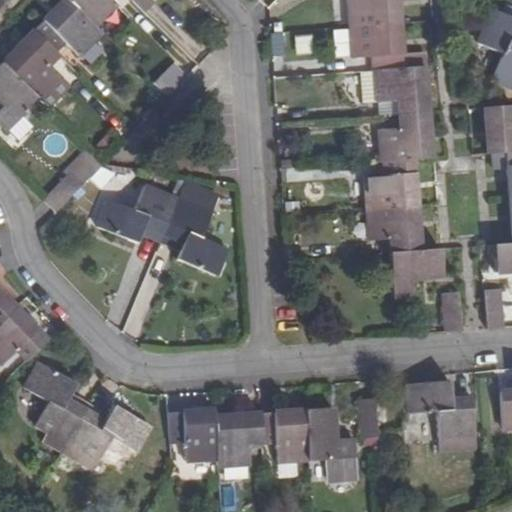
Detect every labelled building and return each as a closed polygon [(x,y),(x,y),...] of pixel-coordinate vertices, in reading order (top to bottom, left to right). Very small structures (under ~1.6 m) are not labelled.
[(0,0),(0,8),(8,0),(0,0)] [(0,115),(0,127),(9,137),(39,104),(62,81),(48,67),(58,57),(67,48),(81,62),(104,38),(98,32),(121,10),(110,0),(65,0),(69,3),(36,36),(5,69),(0,73),(0,103),(6,110),(0,115)] [(156,5),(150,0),(130,0),(146,15),(156,5)] [(257,0),(266,10),(276,0),(257,0)] [(390,256),(394,300),(414,299),(413,282),(443,280),(440,252),(423,253),(419,206),(415,161),(433,159),(429,115),(425,70),(412,70),(409,24),(407,0),(357,0),(360,28),(362,60),(382,58),(382,72),(376,73),(379,105),(400,104),(401,117),(402,130),(382,132),(384,163),(386,177),(368,178),(370,210),(373,243),(392,241),(393,255),(390,256)] [(504,57),(493,81),(511,89),(511,19),(494,12),(479,46),(504,57)] [(334,58),(347,58),(346,30),(332,31),(334,58)] [(58,57),(72,71),(81,62),(67,48),(58,57)] [(48,67),(62,81),(72,71),(58,57),(48,67)] [(175,90),(160,76),(153,84),(167,98),(175,90)] [(50,113),(72,91),(62,81),(39,104),(50,113)] [(511,245),(492,246),(494,275),(511,273),(511,108),(484,111),(488,156),(504,154),(508,199),(511,235),(511,245)] [(71,176),(44,203),(54,213),(81,186),(71,176)] [(210,219),(218,202),(183,187),(176,204),(161,237),(182,246),(177,256),(174,263),(213,281),(225,253),(200,242),(210,219)] [(107,202),(95,230),(133,245),(136,238),(140,228),(161,237),(176,204),(142,189),(132,213),(107,202)] [(140,228),(136,238),(157,246),(161,237),(140,228)] [(161,237),(157,246),(177,256),(182,246),(161,237)] [(483,292),(487,330),(501,329),(498,291),(483,292)] [(0,292),(0,361),(4,365),(19,352),(28,360),(48,339),(15,307),(0,292)] [(443,294),(447,333),(461,332),(458,292),(443,294)] [(47,405),(34,427),(67,444),(99,463),(112,440),(135,454),(149,428),(112,407),(104,423),(85,412),(66,402),(71,393),(75,386),(38,366),(23,392),(47,405)] [(436,413),(438,437),(475,435),(473,398),(449,399),(448,381),(408,384),(410,415),(436,413)] [(90,404),(71,393),(66,402),(85,412),(90,404)] [(511,394),(500,395),(503,433),(511,432),(511,394)] [(360,401),(362,440),(377,439),(374,401),(360,401)] [(90,404),(85,412),(104,423),(108,414),(90,404)] [(167,416),(170,445),(183,444),(185,465),(218,462),(219,467),(250,465),(249,446),(263,445),(276,444),(277,463),(310,461),(310,463),(355,459),(354,440),(337,441),(335,411),(306,413),(260,416),(215,419),(214,412),(167,416)] [(310,483),(325,482),(324,465),(309,466),(310,483)]
